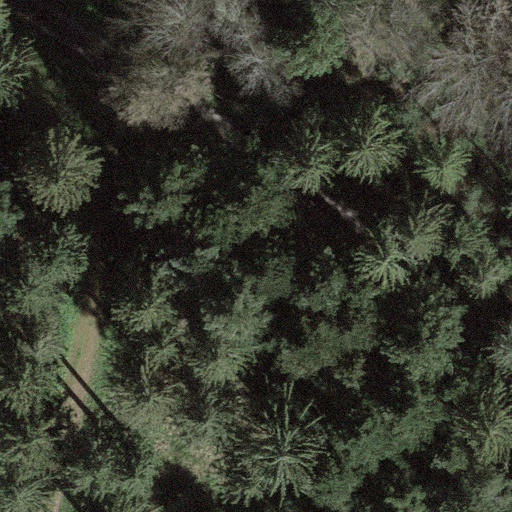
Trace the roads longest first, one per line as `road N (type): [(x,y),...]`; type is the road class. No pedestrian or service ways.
road 1 (track): [(10,0),(511,356)]
road 2 (track): [(22,511),(117,81)]
